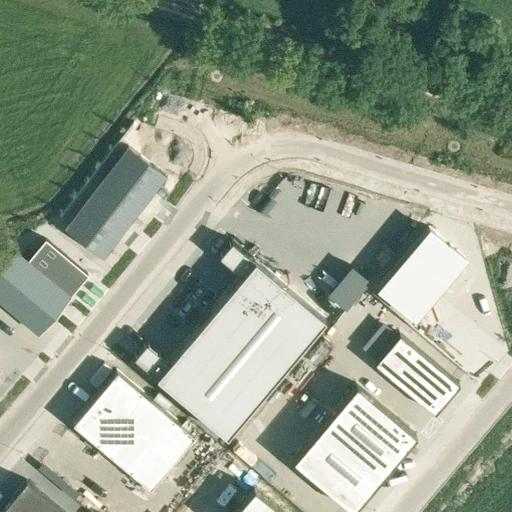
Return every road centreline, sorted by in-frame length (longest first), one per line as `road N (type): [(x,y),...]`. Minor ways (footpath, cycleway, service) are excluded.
road 1 (unclassified): [(0,431),(248,153),(304,148),(511,210)]
road 2 (track): [(511,104),(161,0)]
road 3 (unclassified): [(402,511),(511,379)]
